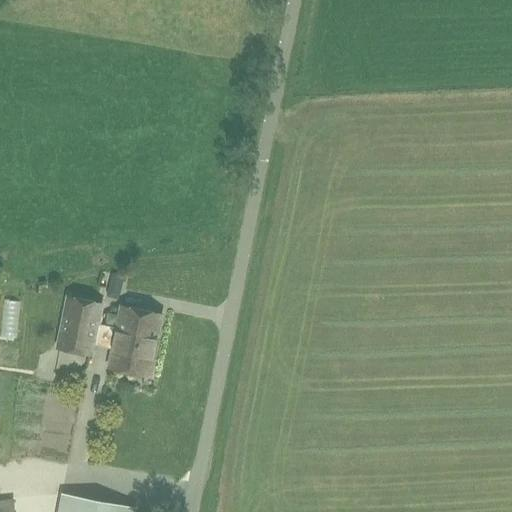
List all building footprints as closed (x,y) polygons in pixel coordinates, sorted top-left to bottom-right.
[(68,298),(61,332),(58,348),(92,355),(94,344),(98,326),(102,305),(68,298)] [(117,330),(98,326),(94,344),(114,348),(110,367),(150,376),(162,316),(122,308),(117,330)] [(70,407),(70,388),(40,387),(40,407),(70,407)] [(58,511),(135,511),(137,509),(62,495),(58,511)] [(0,511),(14,511),(13,501),(0,501),(0,511)]
